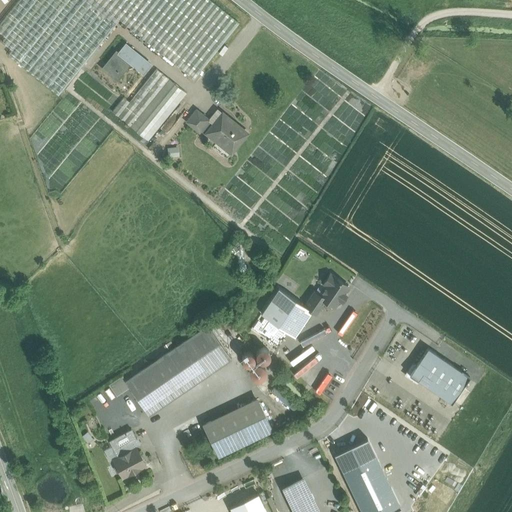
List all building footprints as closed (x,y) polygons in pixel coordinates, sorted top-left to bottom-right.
[(94,0),(19,0),(0,24),(0,32),(6,37),(2,42),(12,50),(8,55),(59,95),(119,20),(94,0)] [(239,23),(210,0),(94,0),(119,20),(194,80),(239,23)] [(146,60),(126,43),(118,53),(116,51),(106,64),(120,75),(130,63),(138,70),(146,60)] [(146,60),(138,70),(143,74),(151,64),(146,60)] [(120,75),(106,64),(102,68),(116,80),(120,75)] [(156,69),(129,102),(123,97),(112,111),(130,127),(169,79),(156,69)] [(187,93),(169,79),(130,127),(148,141),(187,93)] [(218,109),(209,120),(214,123),(222,112),(218,109)] [(209,120),(197,110),(187,122),(199,132),(202,129),(209,120)] [(230,118),(222,112),(214,123),(209,120),(202,129),(206,133),(231,154),(246,135),(228,120),(230,118)] [(178,147),(168,148),(168,158),(179,157),(178,147)] [(233,245),(240,251),(245,244),(238,239),(233,245)] [(348,286),(330,274),(324,283),(326,285),(320,295),(315,291),(305,306),(311,311),(316,313),(325,300),(334,306),(339,300),(342,301),(346,295),(344,293),(348,286)] [(305,306),(278,288),(261,313),(294,336),(311,311),(305,306)] [(208,326),(126,382),(130,387),(149,416),(232,360),(208,326)] [(269,357),(270,354),(269,351),(268,349),(265,347),(262,347),(260,347),(257,349),(256,351),(255,354),(256,357),(257,359),(260,361),(263,361),(265,361),(268,359),(269,357)] [(469,376),(427,348),(428,347),(415,365),(413,364),(406,374),(417,382),(418,380),(451,402),(451,403),(469,376)] [(254,360),(254,358),(254,355),(252,353),(250,352),(248,352),(245,352),(243,354),(242,356),(242,358),(242,360),(244,362),(246,364),(248,364),(250,364),(252,362),(254,360)] [(265,373),(265,370),(265,367),(263,364),(260,363),(257,362),(254,363),(252,365),(250,367),(249,370),(250,373),(252,376),(255,378),(258,378),(261,378),(263,376),(265,373)] [(130,387),(126,382),(120,373),(109,381),(118,395),(130,387)] [(271,388),(270,391),(293,411),(296,409),(297,406),(274,387),(271,388)] [(257,399),(204,425),(220,457),(273,431),(257,399)] [(428,428),(440,437),(447,428),(435,419),(428,428)] [(131,429),(109,441),(118,457),(136,447),(134,443),(135,443),(136,438),(131,429)] [(118,457),(113,459),(123,477),(146,465),(136,447),(118,457)] [(316,511),(318,511),(302,478),(284,487),(295,511),(316,511)] [(270,511),(261,491),(230,505),(232,511),(270,511)]
